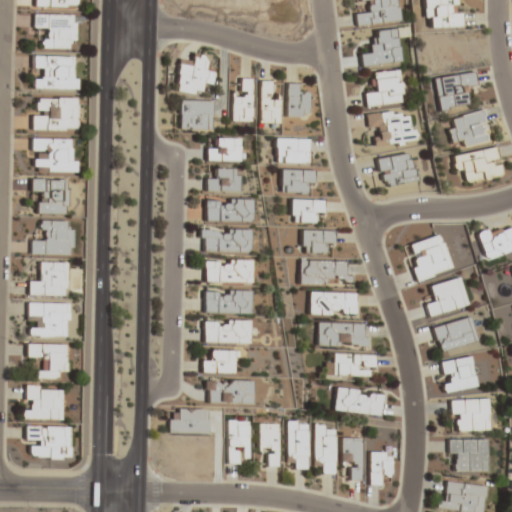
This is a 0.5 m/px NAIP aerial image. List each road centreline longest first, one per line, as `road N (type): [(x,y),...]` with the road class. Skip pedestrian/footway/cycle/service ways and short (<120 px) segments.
road 1 (residential): [(319,0),(339,166),(365,225),(413,399),(403,511)]
road 2 (secondary): [(112,0),(98,511)]
road 3 (secondary): [(137,511),(150,0)]
road 4 (residential): [(326,58),(112,28)]
road 5 (residential): [(324,511),(214,493),(137,492)]
road 6 (residential): [(511,202),(365,225)]
road 7 (tertiary): [(137,492),(0,491)]
